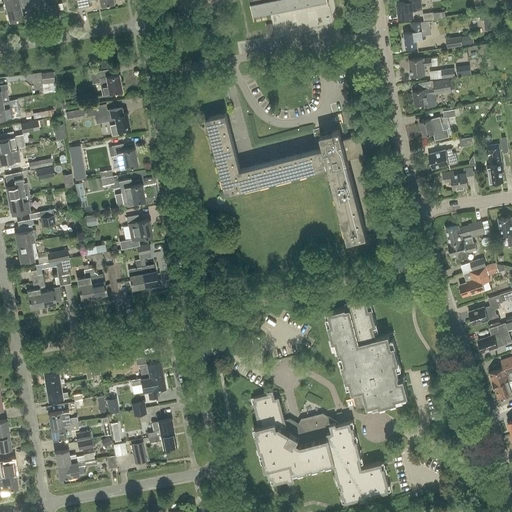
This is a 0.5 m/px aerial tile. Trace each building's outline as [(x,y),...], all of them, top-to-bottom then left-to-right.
[(39,0),(35,0),(6,8),(9,22),(23,18),(22,11),(32,8),(32,6),(41,4),(39,0)] [(90,0),(76,0),(78,8),(92,5),(90,0)] [(251,0),(255,15),(270,12),(329,0),(328,0),(251,0)] [(414,17),(412,9),(423,7),(421,0),(407,0),(408,0),(397,2),(400,19),(414,17)] [(435,12),(423,14),(424,20),(436,18),(435,12)] [(491,15),(483,16),(485,31),(493,29),(491,15)] [(418,47),(417,40),(426,38),(425,34),(432,33),(430,21),(413,23),(413,28),(414,31),(404,33),(406,41),(403,41),(404,48),(406,47),(407,48),(418,47)] [(272,24),(266,25),(268,37),(275,35),(272,24)] [(473,34),(446,38),(448,47),(474,44),(473,34)] [(425,65),(433,65),(432,58),(424,59),(424,58),(410,59),(411,76),(426,75),(425,65)] [(497,60),(498,68),(506,67),(505,59),(497,60)] [(470,64),(457,66),(458,75),(471,74),(470,64)] [(454,68),(442,69),(443,78),(455,76),(454,68)] [(91,72),(93,82),(101,80),(102,85),(101,85),(103,94),(110,92),(122,90),(119,73),(109,75),(108,69),(91,72)] [(42,72),(43,92),(56,91),(54,71),(42,72)] [(434,94),(436,94),(452,91),(450,79),(434,82),(435,87),(414,91),(416,105),(425,103),(426,107),(436,105),(434,94)] [(0,102),(3,101),(10,100),(7,89),(9,89),(8,83),(0,84),(0,102)] [(12,112),(10,100),(3,101),(0,102),(0,119),(10,118),(9,112),(12,112)] [(115,107),(94,112),(97,123),(115,119),(116,124),(110,125),(112,136),(119,134),(118,131),(130,128),(127,112),(124,113),(123,106),(115,107)] [(66,111),(67,118),(85,114),(83,108),(66,111)] [(33,113),(34,118),(54,114),(53,109),(33,113)] [(443,111),(445,117),(456,115),(455,109),(443,111)] [(347,159),(364,154),(359,135),(342,139),(339,130),(330,132),(320,135),(323,148),(240,169),(226,112),(206,117),(226,194),(328,168),(347,241),(367,236),(347,159)] [(424,136),(434,133),(436,140),(450,137),(448,129),(444,130),(441,117),(432,119),(420,122),(424,136)] [(38,120),(21,123),(23,132),(40,129),(39,126),(38,120)] [(0,151),(12,149),(25,146),(23,134),(14,136),(13,131),(0,133),(0,151)] [(472,137),(460,139),(461,146),(473,144),(472,137)] [(123,143),(112,146),(113,153),(114,155),(117,154),(120,168),(138,164),(134,147),(125,149),(123,143)] [(493,153),(493,154),(495,164),(488,166),(490,183),(504,181),(502,172),(504,171),(503,163),(502,163),(500,153),(499,143),(486,145),(487,154),(493,153)] [(80,146),(69,147),(70,156),(81,154),(80,146)] [(12,149),(0,151),(0,159),(1,163),(4,162),(5,167),(19,164),(18,159),(14,160),(12,149)] [(449,164),(449,163),(458,161),(456,153),(453,153),(452,149),(446,150),(429,154),(432,168),(449,164)] [(473,155),(470,161),(470,164),(478,162),(476,155),(473,155)] [(51,158),(29,162),(30,169),(52,164),(51,158)] [(53,165),(36,169),(38,179),(55,176),(55,174),(53,165)] [(464,172),(455,174),(454,171),(443,173),(444,182),(452,181),(453,189),(468,187),(467,178),(474,177),(472,167),(464,169),(464,172)] [(101,177),(103,185),(114,182),(113,175),(101,177)] [(5,186),(8,198),(27,195),(30,194),(28,183),(23,184),(22,178),(8,181),(9,185),(5,186)] [(146,200),(142,183),(132,185),(131,179),(119,181),(124,205),(146,200)] [(78,181),(80,200),(87,199),(85,180),(78,181)] [(30,211),(27,195),(8,198),(10,210),(11,210),(12,215),(30,211)] [(56,223),(54,214),(40,216),(42,226),(56,223)] [(88,214),(89,224),(100,223),(99,214),(88,214)] [(140,221),(138,214),(127,217),(131,238),(120,241),(122,249),(137,245),(140,245),(138,238),(153,235),(149,219),(140,221)] [(511,216),(498,218),(500,227),(499,228),(499,231),(501,232),(501,235),(508,235),(509,246),(511,245),(511,216)] [(463,235),(472,232),(473,236),(485,233),(481,220),(469,224),(470,225),(459,228),(459,225),(446,228),(450,242),(450,243),(464,239),(463,235)] [(15,232),(17,245),(31,242),(34,241),(34,238),(36,236),(35,229),(32,228),(31,224),(17,227),(18,231),(15,232)] [(466,244),(464,239),(450,243),(450,242),(448,243),(452,256),(458,254),(459,257),(469,255),(468,252),(477,249),(475,241),(466,244)] [(34,241),(31,242),(17,245),(19,256),(23,255),(24,260),(38,257),(34,241)] [(85,247),(87,254),(106,250),(105,243),(85,247)] [(137,245),(139,254),(151,252),(149,243),(140,245),(137,245)] [(47,253),(49,262),(69,257),(67,249),(47,253)] [(470,262),(473,270),(486,266),(483,257),(470,262)] [(140,259),(145,286),(158,284),(155,271),(148,272),(147,265),(146,266),(144,258),(140,259)] [(145,286),(140,259),(135,260),(137,268),(129,269),(132,289),(145,286)] [(485,290),(483,283),(491,281),(489,275),(499,272),(496,263),(486,267),(486,266),(473,270),(473,271),(475,278),(467,281),(468,282),(460,285),(464,296),(471,293),(472,295),(485,290)] [(504,265),(497,263),(499,272),(506,270),(504,265)] [(89,269),(94,296),(107,293),(104,280),(98,281),(96,270),(94,270),(94,268),(89,269)] [(85,270),(86,277),(77,279),(81,298),(94,296),(89,269),(85,270)] [(53,288),(53,290),(41,292),(40,286),(45,285),(43,274),(38,275),(43,305),(56,303),(56,301),(62,300),(59,286),(53,288)] [(43,305),(38,275),(32,276),(35,289),(28,290),(29,295),(28,295),(31,308),(43,305)] [(511,289),(500,294),(503,301),(511,297),(511,289)] [(397,397),(409,394),(404,378),(399,379),(398,375),(400,374),(397,363),(400,362),(395,345),(392,345),(389,333),(377,336),(374,325),(377,325),(372,307),(369,308),(366,296),(349,301),(350,306),(346,307),(346,306),(328,311),(332,323),(329,324),(334,341),(336,340),(340,352),(342,352),(345,362),(342,363),(347,380),(349,380),(357,408),(379,402),(380,405),(397,400),(397,397)] [(488,320),(489,320),(491,327),(501,323),(498,315),(497,316),(495,310),(500,308),(498,303),(485,308),(484,307),(469,312),(473,324),(482,321),(483,323),(488,321),(488,320)] [(496,349),(497,348),(511,342),(511,338),(507,323),(490,328),(492,335),(479,340),(483,353),(491,350),(492,351),(495,350),(496,349)] [(142,377),(163,373),(161,360),(149,362),(148,356),(136,358),(137,365),(140,365),(142,377)] [(504,367),(490,372),(491,374),(490,375),(491,380),(492,379),(494,385),(511,378),(511,356),(502,360),(504,367)] [(86,372),(87,379),(95,377),(95,375),(93,362),(86,363),(87,371),(86,372)] [(61,383),(58,369),(58,364),(50,365),(51,370),(44,371),(46,385),(61,383)] [(131,385),(142,384),(143,391),(148,390),(150,399),(158,398),(156,389),(166,387),(163,373),(142,377),(141,378),(131,380),(131,385)] [(511,378),(494,385),(499,397),(500,397),(501,398),(506,396),(506,395),(511,392),(511,378)] [(62,393),(61,383),(46,385),(49,400),(68,396),(68,392),(62,393)] [(385,466),(385,465),(384,461),(363,466),(362,463),(363,462),(352,420),(337,424),(337,421),(326,415),(323,413),(302,419),(297,426),(289,421),(287,422),(280,396),(276,397),(274,389),(268,391),(268,393),(253,397),(260,425),(255,426),(266,468),(268,468),(270,476),(274,476),(275,481),(289,478),(289,480),(296,478),(295,473),(334,462),(344,501),(359,497),(360,500),(366,498),(366,496),(372,494),(391,489),(390,486),(390,484),(385,466)] [(129,410),(145,407),(144,401),(128,404),(129,410)] [(145,407),(129,410),(130,416),(146,413),(145,407)] [(51,426),(78,422),(78,417),(70,418),(69,410),(49,413),(51,426)] [(172,418),(152,422),(154,431),(148,433),(149,436),(175,431),(172,418)] [(0,435),(10,434),(7,420),(0,420),(0,435)] [(78,422),(51,426),(53,439),(67,436),(72,435),(70,428),(71,428),(79,426),(78,422)] [(76,433),(77,440),(91,438),(90,430),(76,433)] [(177,445),(175,431),(149,436),(150,442),(162,440),(164,448),(177,445)] [(0,435),(0,450),(12,448),(10,434),(0,435)] [(91,438),(77,440),(79,449),(95,447),(94,439),(91,439),(91,438)] [(116,443),(118,455),(130,452),(128,441),(116,443)] [(131,443),(135,464),(147,461),(143,441),(131,443)] [(56,452),(58,465),(77,461),(76,457),(75,454),(70,455),(69,450),(56,452)] [(107,456),(109,468),(117,467),(115,455),(107,456)] [(78,466),(88,465),(97,463),(96,458),(85,460),(77,461),(58,465),(60,477),(80,474),(78,466)] [(0,461),(0,475),(17,473),(14,459),(1,461),(0,461)] [(0,490),(19,487),(17,473),(0,475),(0,490)]
